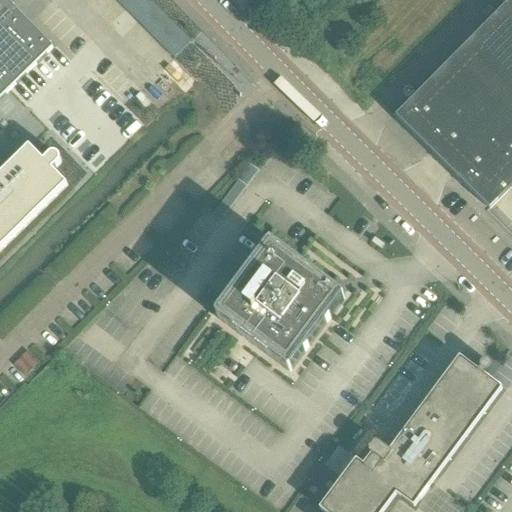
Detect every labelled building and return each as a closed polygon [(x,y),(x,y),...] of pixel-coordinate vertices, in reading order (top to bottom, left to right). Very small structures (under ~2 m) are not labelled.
[(0,0),(0,253),(67,187),(53,172),(59,167),(60,166),(61,164),(61,163),(61,162),(61,160),(60,159),(59,158),(58,157),(57,156),(55,156),(54,156),(53,156),(51,156),(50,157),(44,163),(30,149),(9,169),(0,159),(0,101),(53,50),(53,49),(7,2),(4,0),(0,0)] [(511,0),(396,118),(490,211),(511,188),(511,0)] [(250,166),(216,212),(224,218),(258,172),(250,166)] [(270,247),(266,251),(256,265),(257,265),(253,270),(252,270),(235,294),(231,299),(218,317),(217,318),(217,319),(218,320),(219,320),(218,321),(236,334),(237,334),(242,338),(241,338),(265,356),(265,355),(271,359),(270,360),(288,373),(290,373),(291,373),(292,372),(306,355),(305,354),(309,349),(327,326),(327,325),(330,320),(331,320),(344,302),(344,301),(345,300),(344,300),(344,299),(343,299),(344,298),(297,263),(297,264),(291,260),(292,260),(274,246),(274,247),(273,246),(272,246),(271,246),(271,247),(270,247)] [(14,367),(25,378),(39,364),(28,352),(14,367)] [(442,383),(441,385),(442,385),(426,407),(425,406),(424,408),(425,409),(409,430),(408,429),(407,431),(408,432),(404,436),(403,435),(390,453),(378,444),(374,445),(369,451),(370,455),(372,457),(364,467),(357,462),(320,511),(321,511),(384,511),(397,496),(414,509),(502,391),(484,377),(486,374),(488,374),(489,373),(490,372),(491,371),(491,370),(492,369),(492,367),(491,366),(490,365),(489,364),(488,363),(487,363),(485,363),(484,363),(483,364),(481,365),(481,366),(480,368),(480,370),(478,373),(460,359),(458,361),(460,362),(444,384),(442,383)] [(339,448),(324,467),(340,479),(354,460),(339,448)]
